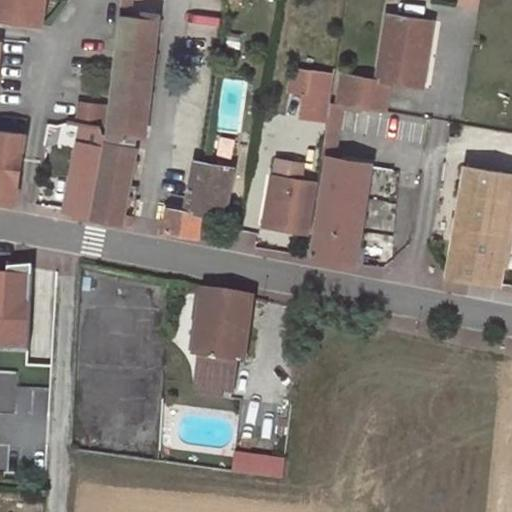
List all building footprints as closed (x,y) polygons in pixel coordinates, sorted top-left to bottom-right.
[(0,0),(0,16),(36,21),(38,0),(0,0)] [(431,21),(387,14),(376,80),(341,74),(336,104),(341,105),(383,112),(388,82),(413,87),(418,57),(425,58),(431,21)] [(152,22),(120,19),(109,108),(107,128),(140,132),(143,117),(150,118),(156,75),(147,74),(149,57),(157,58),(160,37),(150,36),(152,22)] [(156,75),(157,58),(149,57),(147,74),(156,75)] [(413,87),(420,88),(425,58),(418,57),(413,87)] [(325,72),(294,67),(287,115),(318,119),(325,72)] [(336,104),(329,102),(320,157),(327,158),(313,244),(312,250),(312,255),(361,263),(363,247),(356,245),(369,165),(332,159),(341,105),(336,104)] [(107,128),(109,108),(79,105),(77,125),(80,125),(101,129),(106,130),(107,128)] [(77,125),(67,123),(60,126),(48,124),(45,143),(75,151),(80,125),(77,125)] [(63,209),(88,216),(104,132),(100,131),(101,129),(80,125),(75,151),(63,209)] [(0,197),(15,200),(25,132),(0,129),(0,197)] [(91,216),(122,223),(124,213),(135,152),(104,147),(91,216)] [(275,175),(302,179),(305,164),(277,158),(275,175)] [(165,231),(201,238),(203,213),(225,215),(233,168),(204,163),(193,161),(183,208),(168,206),(165,231)] [(448,275),(499,284),(511,208),(511,172),(466,165),(459,210),(466,211),(464,219),(458,218),(455,232),(462,233),(461,241),(454,240),(448,275)] [(307,233),(316,182),(302,179),(275,175),(272,174),(264,224),(307,233)] [(466,211),(459,210),(458,218),(464,219),(466,211)] [(122,223),(132,225),(134,214),(124,213),(122,223)] [(462,233),(455,232),(454,240),(461,241),(462,233)] [(0,343),(16,345),(17,340),(30,341),(35,268),(11,264),(10,277),(0,276),(0,343)] [(197,349),(205,291),(199,291),(190,348),(197,349)] [(251,299),(205,291),(197,349),(196,355),(200,356),(236,361),(243,362),(251,299)] [(0,343),(0,350),(30,352),(30,341),(17,340),(16,345),(0,343)] [(236,361),(200,356),(199,366),(205,366),(202,385),(221,388),(232,389),(236,361)] [(205,366),(199,366),(196,384),(202,385),(205,366)] [(202,385),(196,384),(195,392),(220,396),(221,388),(202,385)] [(286,460),(236,453),(233,471),(283,479),(286,460)]
